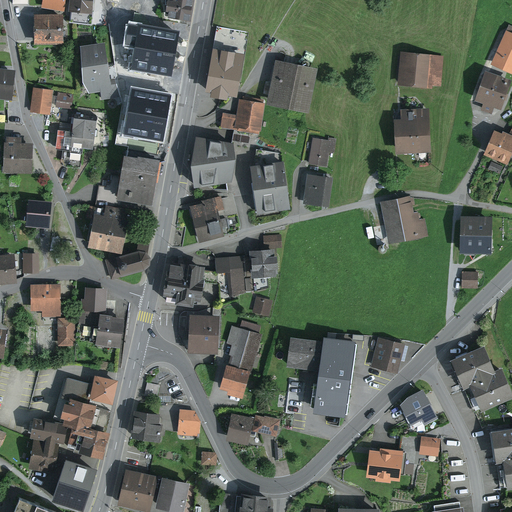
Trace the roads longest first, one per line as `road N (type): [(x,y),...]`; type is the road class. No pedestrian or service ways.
road 1 (residential): [(511,210),(394,195),(160,251)]
road 2 (residential): [(7,12),(26,110),(89,274)]
road 3 (primary): [(160,251),(203,0)]
road 4 (residential): [(139,342),(187,369),(243,474),(283,485)]
road 5 (residential): [(283,485),(319,462),(421,359)]
road 6 (primary): [(98,511),(139,342)]
road 7 (residential): [(478,511),(466,445),(421,359)]
road 8 (residential): [(421,359),(511,269)]
